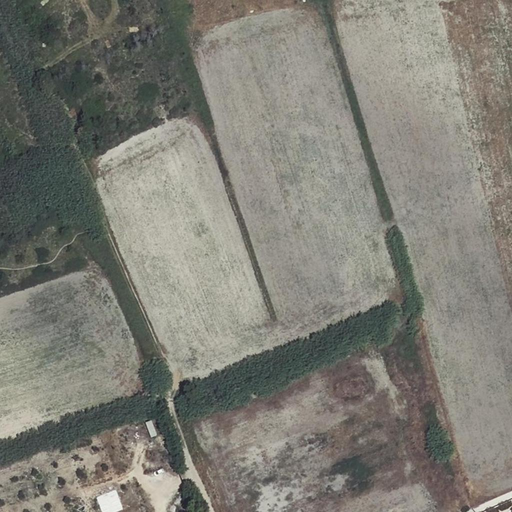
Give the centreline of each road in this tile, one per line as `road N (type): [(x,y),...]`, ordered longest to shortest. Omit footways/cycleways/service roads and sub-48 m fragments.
road 1 (track): [(192,472),(171,410),(170,364),(110,240),(69,110),(39,81),(44,68),(98,32),(113,0)]
road 2 (track): [(11,511),(141,476)]
